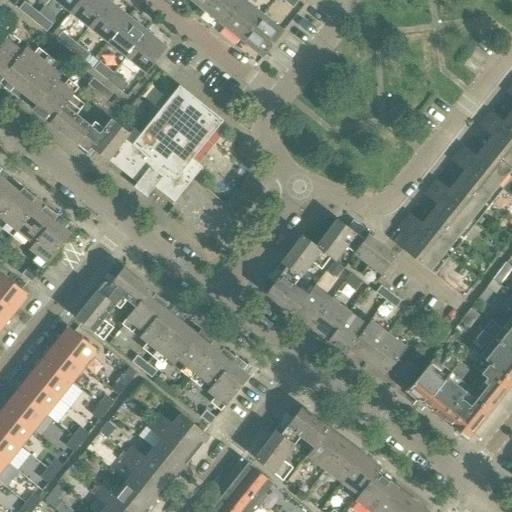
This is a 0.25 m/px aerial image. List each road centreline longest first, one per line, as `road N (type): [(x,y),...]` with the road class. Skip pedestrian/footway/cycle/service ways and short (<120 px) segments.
road 1 (residential): [(299,188),(374,218),(511,51)]
road 2 (residential): [(468,484),(305,362)]
road 3 (residential): [(0,373),(126,220)]
road 4 (residential): [(305,362),(182,511)]
road 5 (residential): [(276,102),(152,0)]
road 6 (residential): [(126,220),(0,130)]
road 7 (residential): [(221,292),(299,188)]
road 8 (residential): [(276,102),(355,0)]
